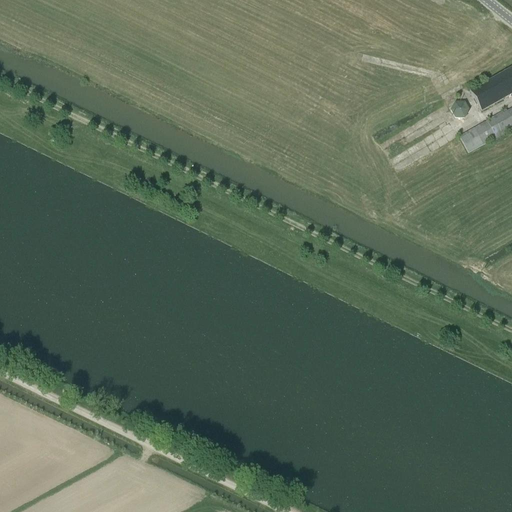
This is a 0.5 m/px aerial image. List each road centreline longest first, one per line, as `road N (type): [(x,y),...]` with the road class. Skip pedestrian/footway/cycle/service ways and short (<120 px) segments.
road 1 (track): [(0,78),(511,330)]
road 2 (track): [(276,511),(0,377)]
